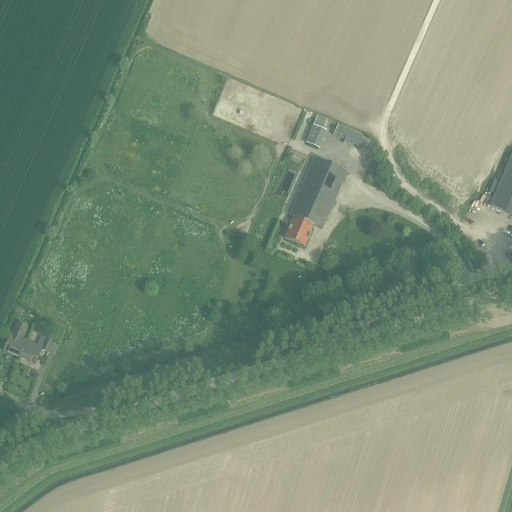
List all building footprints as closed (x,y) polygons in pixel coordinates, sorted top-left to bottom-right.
[(333,136),(357,145),(359,146),(363,135),(338,125),(333,136)] [(511,154),(490,206),(511,215),(511,154)] [(294,218),(285,239),(304,247),(313,226),(322,230),(346,174),(314,160),(309,171),(295,204),(290,216),(294,218)] [(6,343),(3,350),(20,357),(27,340),(23,338),(28,327),(17,322),(12,334),(11,333),(9,332),(6,341),(7,341),(6,343)] [(27,340),(20,357),(35,364),(41,350),(48,353),(53,341),(46,337),(42,347),(27,340)]
